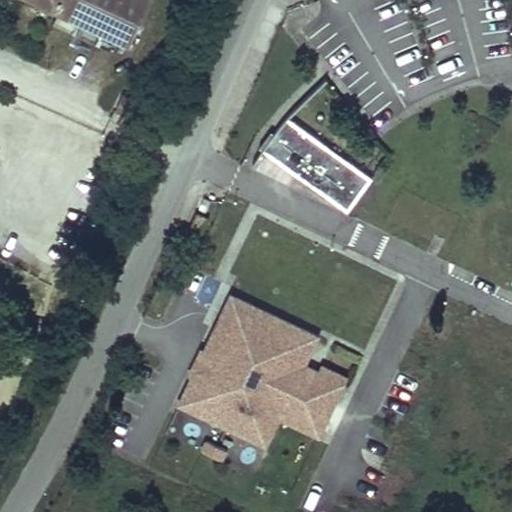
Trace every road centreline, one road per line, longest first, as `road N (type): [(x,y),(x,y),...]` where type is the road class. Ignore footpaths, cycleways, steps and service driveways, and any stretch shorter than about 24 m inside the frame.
road 1 (residential): [(256,0),(50,456),(15,511)]
road 2 (unknown): [(435,264),(314,502)]
road 3 (unknown): [(109,111),(0,210)]
